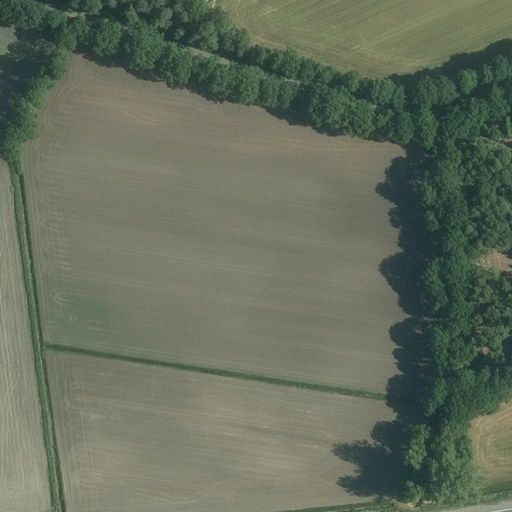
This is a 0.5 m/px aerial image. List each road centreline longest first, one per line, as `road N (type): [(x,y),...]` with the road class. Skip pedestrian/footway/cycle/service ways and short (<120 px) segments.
road 1 (unclassified): [(511,84),(437,113),(375,109),(28,0)]
road 2 (track): [(437,113),(450,384),(424,490)]
